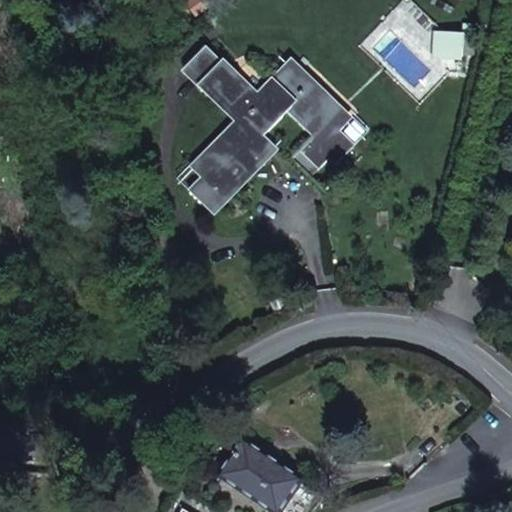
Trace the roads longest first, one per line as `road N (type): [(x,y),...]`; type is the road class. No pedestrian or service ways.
road 1 (tertiary): [(511,391),(464,352),(392,327),(308,333),(113,429),(27,445),(0,438)]
road 2 (unknown): [(422,337),(511,38)]
road 3 (unclassified): [(511,436),(461,480),(382,511)]
